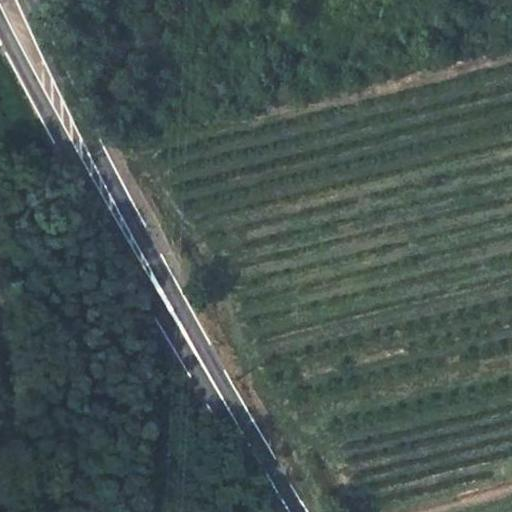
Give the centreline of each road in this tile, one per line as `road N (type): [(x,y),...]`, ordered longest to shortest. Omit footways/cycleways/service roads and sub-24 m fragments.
road 1 (secondary): [(286,511),(4,0)]
road 2 (residential): [(0,382),(18,430),(14,511)]
